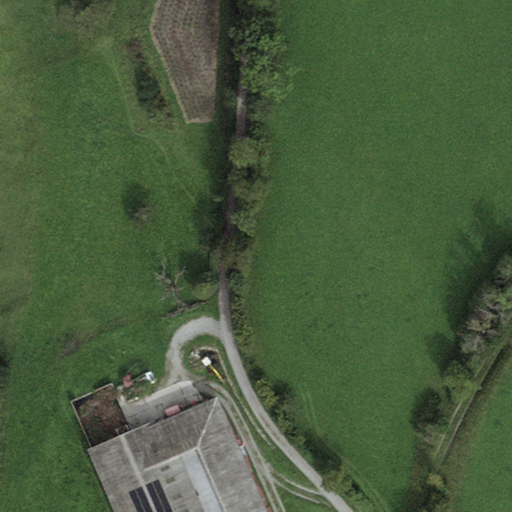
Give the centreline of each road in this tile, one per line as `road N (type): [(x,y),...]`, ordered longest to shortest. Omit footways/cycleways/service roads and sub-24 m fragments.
road 1 (track): [(345,511),(275,448),(237,391),(218,326),(244,0)]
road 2 (track): [(279,511),(218,389),(165,403),(174,352),(190,331),(218,326)]
